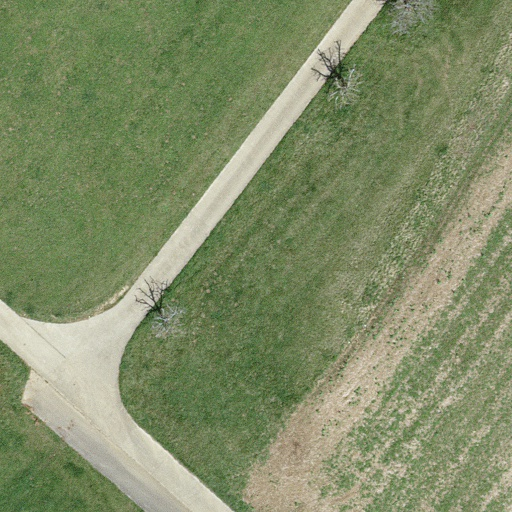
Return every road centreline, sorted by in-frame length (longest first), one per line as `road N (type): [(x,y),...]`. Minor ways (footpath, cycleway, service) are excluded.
road 1 (track): [(370,0),(73,381)]
road 2 (track): [(203,511),(0,317)]
